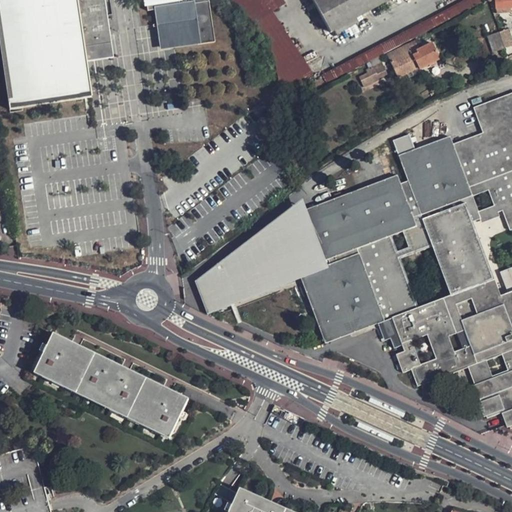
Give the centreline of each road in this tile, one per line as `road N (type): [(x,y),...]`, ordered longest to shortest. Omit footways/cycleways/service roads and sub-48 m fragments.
road 1 (unknown): [(163,296),(342,160),(449,100),(511,80)]
road 2 (tertiary): [(511,461),(355,384),(205,324),(163,296)]
road 3 (tertiary): [(270,383),(351,431),(511,501)]
road 4 (residential): [(120,511),(228,442),(261,407)]
road 5 (tertiary): [(148,316),(184,343),(270,383)]
road 6 (tertiary): [(128,299),(0,279)]
